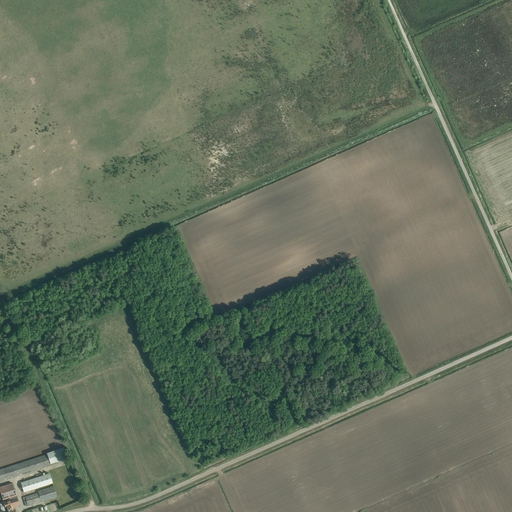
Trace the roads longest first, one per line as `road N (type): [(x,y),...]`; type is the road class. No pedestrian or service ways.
road 1 (unclassified): [(71,511),(148,499),(511,337)]
road 2 (unclassified): [(511,278),(388,0)]
